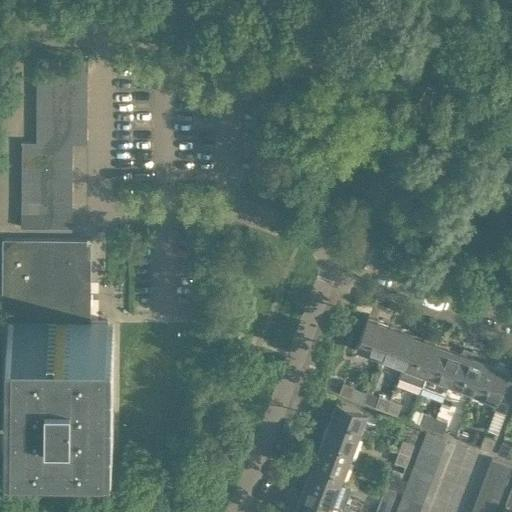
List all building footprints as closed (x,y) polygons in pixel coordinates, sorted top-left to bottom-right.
[(62,58),(36,58),(36,70),(62,70),(62,58)] [(88,70),(88,58),(65,59),(65,71),(88,70)] [(62,70),(36,70),(36,82),(62,83),(62,71),(62,70)] [(88,71),(62,71),(62,83),(88,83),(88,71)] [(36,82),(36,94),(62,94),(62,83),(36,82)] [(62,94),(88,94),(88,83),(62,83),(62,94)] [(36,94),(36,106),(62,106),(62,94),(36,94)] [(62,106),(88,107),(88,94),(62,94),(62,106)] [(36,106),(36,118),(62,118),(62,106),(36,106)] [(62,118),(88,119),(88,107),(62,106),(62,118)] [(36,118),(36,130),(61,130),(62,118),(36,118)] [(61,130),(88,131),(88,119),(62,118),(61,130)] [(36,130),(36,142),(36,143),(48,143),(61,143),(61,130),(36,130)] [(72,144),(88,145),(88,131),(61,130),(61,143),(72,143),(72,144)] [(36,142),(22,142),(22,154),(48,155),(48,143),(36,143),(36,142)] [(72,143),(61,143),(48,143),(48,155),(72,155),(72,144),(72,143)] [(22,154),(22,167),(48,167),(48,155),(22,154)] [(48,167),(72,167),(72,155),(48,155),(48,167)] [(22,167),(22,179),(47,179),(48,167),(22,167)] [(47,179),(72,179),(72,167),(48,167),(47,179)] [(22,179),(22,191),(47,191),(47,179),(22,179)] [(47,191),(72,191),(72,179),(47,179),(47,191)] [(22,191),(22,203),(47,203),(47,191),(22,191)] [(47,203),(72,203),(72,191),(47,191),(47,203)] [(22,203),(22,214),(47,215),(47,203),(22,203)] [(47,215),(72,215),(72,203),(47,203),(47,215)] [(22,214),(22,228),(47,228),(47,215),(22,214)] [(47,228),(72,228),(72,215),(47,215),(47,228)] [(13,435),(107,436),(108,322),(77,322),(77,284),(87,284),(87,239),(3,238),(2,322),(13,323),(13,435)] [(368,317),(357,347),(381,357),(393,326),(368,317)] [(404,365),(416,335),(393,326),(381,357),(404,365)] [(424,384),(439,344),(416,335),(404,365),(401,376),(424,384)] [(446,393),(450,383),(462,352),(439,344),(424,384),(446,393)] [(462,352),(450,383),(474,392),(486,361),(484,360),(486,356),(472,351),(470,355),(462,352)] [(511,379),(506,377),(509,370),(486,361),(474,392),(496,400),(493,407),(506,412),(511,395),(511,379)] [(339,394),(350,398),(355,387),(343,383),(339,394)] [(446,418),(450,404),(414,395),(410,409),(446,418)] [(387,412),(391,401),(379,396),(375,407),(387,412)] [(367,412),(337,400),(327,425),(358,436),(367,412)] [(397,415),(401,404),(391,401),(387,412),(397,415)] [(426,413),(422,425),(433,429),(437,418),(426,413)] [(444,433),(448,422),(437,418),(433,429),(444,433)] [(358,436),(327,425),(319,448),(349,460),(358,436)] [(420,431),(410,427),(405,440),(404,439),(399,452),(410,456),(420,431)] [(446,441),(426,434),(422,445),(442,452),(446,441)] [(485,436),(480,447),(491,451),(495,440),(485,436)] [(498,454),(509,458),(511,450),(511,446),(503,443),(498,454)] [(418,455),(438,462),(442,452),(422,445),(418,455)] [(349,460),(319,448),(310,471),(340,483),(349,460)] [(396,461),(407,465),(410,456),(399,452),(396,461)] [(414,465),(434,473),(438,462),(418,455),(414,465)] [(511,467),(511,466),(492,459),(489,470),(508,477),(511,467)] [(410,475),(430,483),(434,473),(414,465),(410,475)] [(485,480),(504,488),(508,477),(489,470),(485,480)] [(351,487),(340,483),(310,471),(301,494),(332,506),(343,510),(351,487)] [(406,486),(426,493),(430,483),(410,475),(406,486)] [(481,490),(500,498),(504,488),(485,480),(481,490)] [(403,496),(422,504),(426,493),(406,486),(403,496)] [(397,492),(386,488),(382,498),(393,503),(397,492)] [(477,501),(496,508),(500,498),(481,490),(477,501)] [(329,511),(332,506),(301,494),(294,511),(329,511)] [(419,511),(422,504),(403,496),(399,506),(413,511),(419,511)] [(382,498),(378,507),(389,511),(393,503),(382,498)] [(473,511),(475,511),(494,511),(496,508),(477,501),(473,511)]
